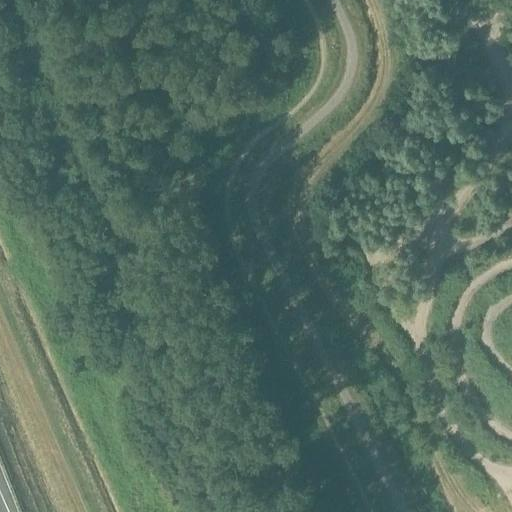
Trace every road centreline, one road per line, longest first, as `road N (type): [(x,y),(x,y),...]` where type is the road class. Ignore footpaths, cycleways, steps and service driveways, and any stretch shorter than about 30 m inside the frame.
road 1 (track): [(374,0),(388,57),(376,107),(307,178),(303,229),(332,289),(383,351),(476,511)]
road 2 (unknown): [(368,511),(228,229),(232,167),(303,99),(319,70),(321,43),(304,0)]
road 3 (track): [(511,82),(479,170),(447,204),(421,312),(421,353),(451,434),(475,458),(511,471)]
road 4 (track): [(511,431),(478,407),(458,376),(451,344),(452,312),(471,278),(487,263),(511,257)]
road 5 (unknown): [(82,511),(0,322)]
road 6 (track): [(511,319),(493,307),(451,247),(447,204)]
